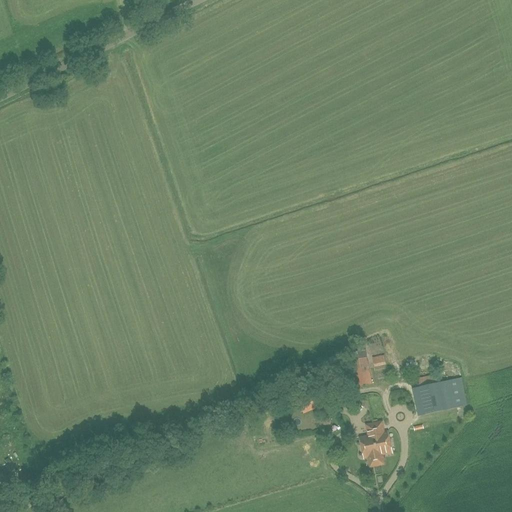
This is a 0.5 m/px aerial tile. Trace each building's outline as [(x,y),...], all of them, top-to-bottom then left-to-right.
[(387,356),(375,358),(376,368),(388,366),(387,356)] [(358,389),(372,386),(367,358),(352,361),(358,389)] [(418,417),(468,406),(462,378),(438,384),(436,375),(418,379),(420,388),(412,390),(418,417)] [(304,413),(322,405),(317,393),(298,401),(304,413)] [(327,412),(316,415),(319,427),(330,425),(327,412)] [(279,433),(285,431),(282,418),(276,419),(279,433)] [(367,426),(369,435),(360,437),(365,458),(369,457),(371,467),(385,464),(383,455),(392,453),(388,433),(384,434),(382,423),(367,426)] [(275,437),(261,442),(263,448),(277,443),(275,437)]
